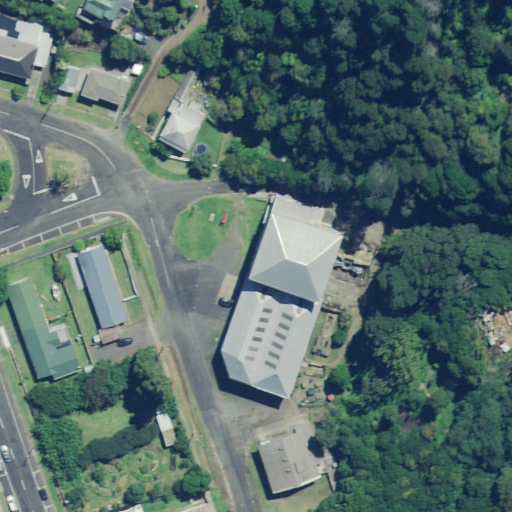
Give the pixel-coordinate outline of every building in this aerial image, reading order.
[(88,0),(80,16),(94,24),(98,15),(102,17),(100,21),(119,31),(135,1),(132,0),(88,0)] [(43,26),(0,15),(0,68),(31,77),(34,63),(45,66),(53,37),(41,34),(43,26)] [(193,62),(174,99),(169,109),(172,111),(159,137),(186,151),(204,115),(197,111),(200,105),(191,100),(187,98),(203,67),(193,62)] [(80,70),(64,66),(59,88),(75,92),(80,70)] [(130,81),(87,69),(80,94),(97,99),(98,96),(123,104),(130,81)] [(289,392),(351,231),(270,201),(209,362),(289,392)] [(0,296),(34,380),(62,368),(27,283),(0,293),(0,296)] [(132,343),(110,286),(78,298),(99,355),(132,343)] [(309,483),(280,405),(224,426),(253,503),(309,483)] [(153,419),(151,409),(139,412),(141,422),(153,419)] [(177,442),(167,412),(157,415),(167,445),(177,442)] [(211,511),(208,502),(180,511),(211,511)]
